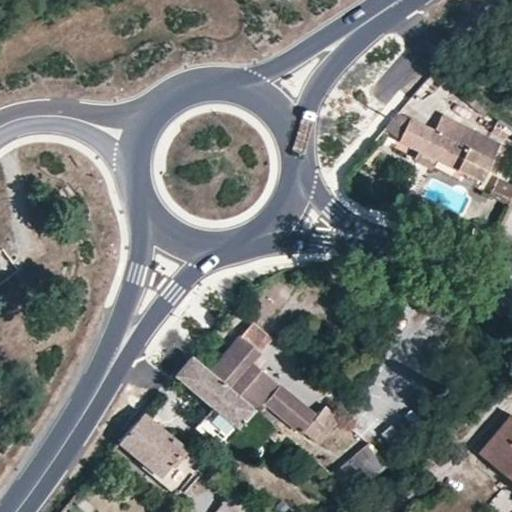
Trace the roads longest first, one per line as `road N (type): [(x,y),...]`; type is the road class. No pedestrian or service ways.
road 1 (primary): [(16,511),(136,318)]
road 2 (tertiary): [(358,234),(511,260)]
